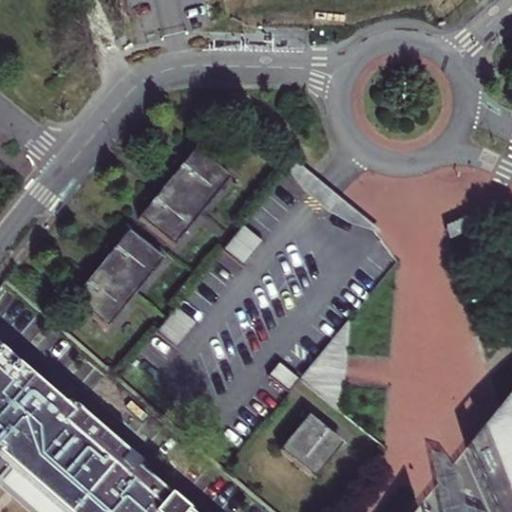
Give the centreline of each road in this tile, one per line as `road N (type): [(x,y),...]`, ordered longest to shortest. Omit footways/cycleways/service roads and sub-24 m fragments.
road 1 (residential): [(345,79),(283,67),(164,70),(119,99),(66,164)]
road 2 (residential): [(463,85),(445,55),(412,39),(376,45),(345,79)]
road 3 (residential): [(345,79),(343,115),(362,146),(391,161),(431,155)]
